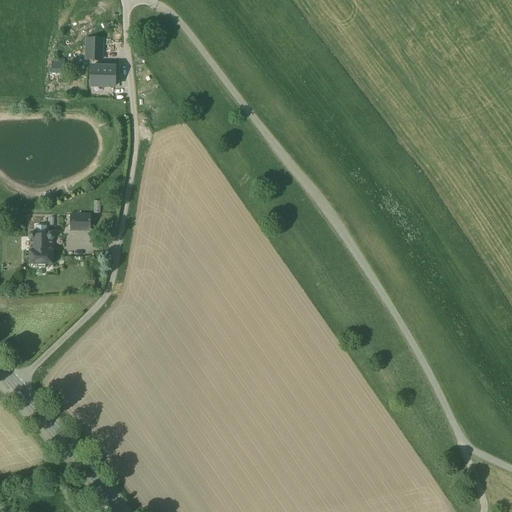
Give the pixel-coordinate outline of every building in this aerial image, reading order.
[(104,39),(85,38),(84,59),(102,60),(104,39)] [(64,59),(51,59),(51,73),(64,73),(64,59)] [(114,68),(91,67),(90,85),(106,85),(106,87),(113,87),(114,68)] [(90,216),(70,215),(70,230),(90,231),(90,216)] [(46,235),(35,235),(33,233),(30,233),(28,235),(28,238),(30,240),(30,251),(29,251),(28,265),(35,265),(35,268),(45,268),(45,265),(52,265),(52,251),(51,251),(51,240),(53,238),(54,235),(52,233),(49,233),(46,235)]
